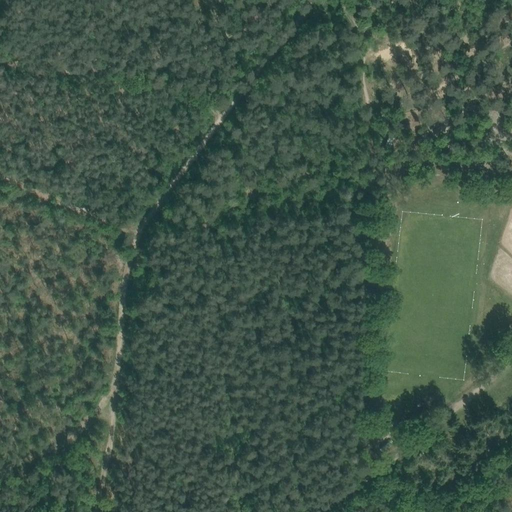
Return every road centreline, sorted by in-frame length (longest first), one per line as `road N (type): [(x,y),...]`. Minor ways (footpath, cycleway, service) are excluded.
road 1 (track): [(96,511),(125,286),(142,232),(308,0)]
road 2 (track): [(325,511),(511,360)]
road 3 (track): [(222,117),(116,71),(40,72),(0,61)]
road 4 (track): [(30,511),(115,381)]
